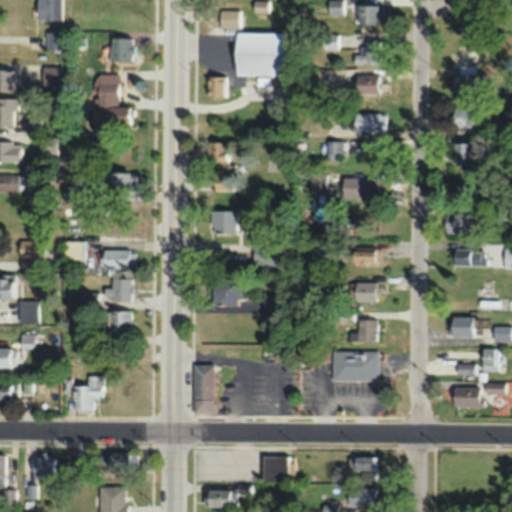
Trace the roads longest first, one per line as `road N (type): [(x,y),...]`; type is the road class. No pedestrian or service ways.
road 1 (residential): [(416,511),(420,0)]
road 2 (tertiary): [(174,511),(177,0)]
road 3 (residential): [(0,430),(511,432)]
